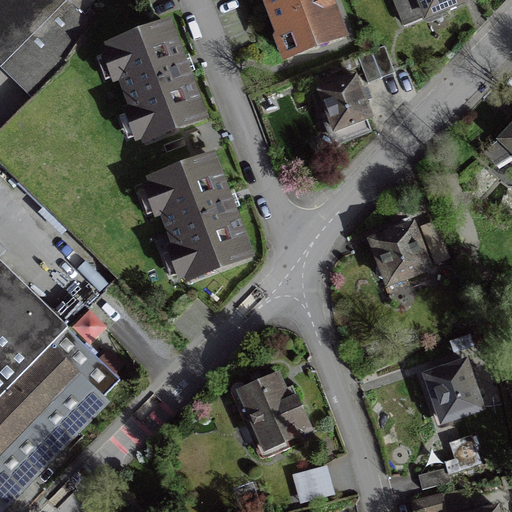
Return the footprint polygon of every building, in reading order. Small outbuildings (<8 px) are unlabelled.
[(0,0),(0,56),(37,92),(66,62),(64,61),(95,15),(89,10),(84,15),(68,0),(0,0)] [(256,0),(281,65),(344,42),(328,0),(256,0)] [(459,10),(454,0),(379,0),(394,33),(420,22),(422,26),(459,10)] [(215,126),(179,28),(112,52),(148,150),(215,126)] [(381,49),(368,55),(379,80),(392,74),(381,49)] [(368,55),(355,60),(366,86),(379,80),(368,55)] [(353,81),(315,96),(331,137),(369,122),(353,81)] [(511,126),(496,144),(511,158),(511,126)] [(223,162),(155,185),(191,290),(259,267),(223,162)] [(438,277),(420,231),(377,247),(394,293),(438,277)] [(71,336),(0,264),(0,511),(10,511),(111,411),(104,404),(122,386),(71,336)] [(481,415),(463,364),(421,379),(439,430),(481,415)] [(284,382),(247,397),(273,458),(321,437),(306,402),(295,407),(284,382)] [(455,462),(443,466),(447,478),(478,467),(468,440),(450,446),(455,462)] [(329,473),(297,481),(304,510),(336,502),(329,473)] [(441,511),(437,497),(410,503),(411,511),(441,511)]
